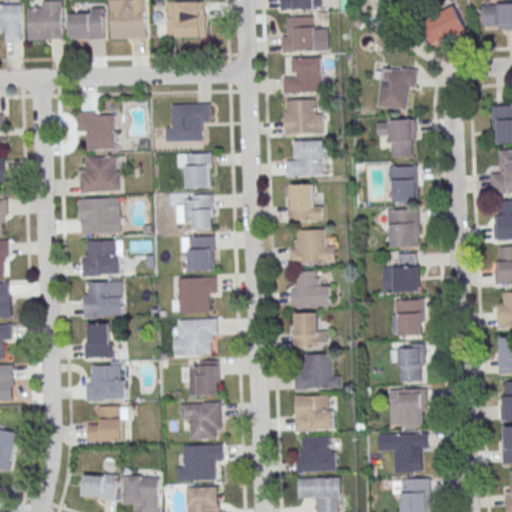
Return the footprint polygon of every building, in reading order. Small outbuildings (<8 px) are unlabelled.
[(145,38),(145,0),(109,0),(110,38),(145,38)] [(314,0),(279,0),(280,10),(315,9),(314,0)] [(43,1),(63,1),(64,39),(30,40),(29,8),(44,8),(43,1)] [(206,37),(206,1),(166,1),(166,37),(206,37)] [(0,3),(0,33),(3,33),(3,41),(23,41),(23,3),(0,3)] [(511,3),(482,4),(482,29),(511,29),(511,3)] [(433,45),(467,30),(456,7),(422,22),(433,45)] [(104,39),(104,8),(69,8),(69,39),(104,39)] [(329,51),(329,28),(315,28),(315,17),(284,17),(284,51),(329,51)] [(293,74),(283,74),(284,92),(322,92),(322,57),(293,58),(293,74)] [(410,69),(377,68),(377,80),(381,80),(381,109),(409,109),(410,69)] [(324,134),(324,110),(315,110),(315,100),(284,100),(284,134),(324,134)] [(174,104),(174,124),(165,124),(165,142),(201,141),(201,125),(211,125),(210,103),(174,104)] [(493,143),(511,143),(511,104),(493,105),(493,143)] [(78,112),(79,131),(89,131),(89,150),(116,150),(116,112),(78,112)] [(415,120),(378,120),(378,133),(390,133),(391,157),(416,157),(415,120)] [(324,140),(296,140),(296,159),(286,159),(286,177),(324,177),(324,140)] [(511,194),(511,147),(501,147),(501,172),(490,172),(490,194),(511,194)] [(212,153),(178,153),(178,167),(188,167),(188,188),(212,188),(212,153)] [(87,157),(116,156),(117,171),(120,171),(121,190),(101,191),(101,192),(81,193),(81,176),(85,175),(84,169),(87,169),(87,157)] [(0,181),(8,182),(8,158),(0,157),(0,181)] [(417,165),(390,165),(390,202),(417,202),(417,165)] [(289,220),(323,220),(323,203),(314,203),(314,184),(289,184),(289,220)] [(213,194),(187,194),(187,205),(177,205),(177,222),(187,222),(187,229),(213,229),(213,194)] [(80,234),(120,233),(120,197),(79,198),(80,234)] [(0,200),(9,200),(9,216),(6,216),(6,222),(3,222),(3,234),(0,234),(0,200)] [(511,239),(511,200),(495,201),(495,240),(511,239)] [(389,210),(389,247),(420,247),(420,210),(389,210)] [(336,264),(336,241),(325,241),(325,230),(299,229),(299,242),(290,242),(290,264),(336,264)] [(215,235),(183,235),(183,271),(215,271),(215,235)] [(89,241),(117,240),(117,256),(121,256),(121,273),(103,274),(103,275),(84,276),(83,259),(87,259),(87,255),(89,255),(89,241)] [(0,242),(10,242),(11,258),(7,258),(7,264),(4,264),(5,276),(0,276),(0,242)] [(496,283),(511,283),(511,245),(496,245),(496,283)] [(421,292),(420,254),(397,254),(397,266),(384,267),(384,293),(421,292)] [(292,306),(331,306),(331,282),(320,282),(320,271),(300,271),(300,281),(292,281),(292,306)] [(179,278),(217,277),(218,293),(210,293),(211,312),(181,313),(179,278)] [(90,283),(119,282),(119,298),(122,298),(123,315),(105,316),(105,317),(85,318),(85,301),(89,301),(89,296),(91,296),(90,283)] [(0,283),(12,283),(13,300),(9,300),(10,306),(6,306),(7,318),(0,318),(0,283)] [(497,302),(497,325),(511,325),(511,292),(505,292),(505,302),(497,302)] [(424,299),(393,299),(393,335),(424,335),(424,299)] [(322,313),(294,313),(294,347),(322,347),(322,313)] [(180,320),(218,319),(219,335),(211,335),(212,354),(182,355),(180,320)] [(113,323),(86,323),(86,358),(113,358),(113,323)] [(0,324),(13,324),(13,339),(3,340),(3,342),(4,342),(5,359),(0,359),(0,324)] [(511,371),(511,336),(500,336),(500,372),(511,371)] [(425,382),(425,342),(396,343),(396,347),(391,348),(391,361),(401,360),(401,382),(425,382)] [(295,389),(341,388),(340,375),(333,375),(332,354),(304,354),(305,368),(295,368),(295,389)] [(218,395),(218,361),(190,361),(190,395),(218,395)] [(93,366),(121,365),(122,380),(125,380),(126,398),(108,399),(108,400),(88,401),(87,383),(92,383),(91,379),(94,379),(93,366)] [(0,366),(15,366),(15,382),(13,382),(14,401),(0,401),(0,366)] [(390,389),(390,425),(425,425),(425,389),(390,389)] [(333,395),(295,395),(295,431),(333,431),(333,395)] [(190,404),(222,403),(222,429),(216,429),(217,438),(191,439),(190,404)] [(88,441),(125,441),(125,405),(98,406),(98,420),(88,420),(88,441)] [(502,463),(511,462),(511,425),(502,425),(502,463)] [(0,469),(0,470),(1,467),(13,468),(16,442),(8,441),(9,431),(0,429),(0,469)] [(393,434),(393,472),(417,472),(417,449),(429,449),(428,433),(393,434)] [(298,472),(336,472),(336,437),(298,437),(298,472)] [(185,445),(223,444),(224,460),(216,460),(217,479),(187,480),(185,445)] [(82,498),(118,500),(120,476),(84,474),(82,498)] [(159,511),(160,476),(124,476),(124,503),(134,503),(133,511),(159,511)] [(340,511),(341,478),(298,478),(298,501),(319,501),(319,511),(340,511)] [(403,511),(430,511),(430,479),(394,479),(394,494),(404,494),(403,511)] [(183,511),(226,511),(226,507),(217,507),(217,486),(184,486),(183,511)]
